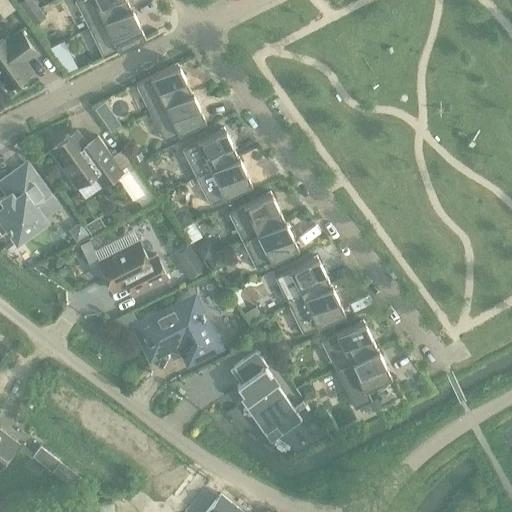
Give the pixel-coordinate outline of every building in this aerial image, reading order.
[(35,0),(21,0),(20,2),(30,16),(41,8),(35,0)] [(76,0),(90,29),(132,8),(127,0),(76,0)] [(41,8),(30,16),(36,24),(47,16),(41,8)] [(132,8),(90,29),(104,58),(146,37),(132,8)] [(8,37),(0,42),(0,77),(8,88),(33,71),(25,61),(37,52),(21,31),(10,39),(8,37)] [(72,55),(60,61),(69,73),(79,68),(72,55)] [(178,64),(137,84),(151,113),(193,92),(178,64)] [(193,92),(151,113),(165,142),(207,121),(193,92)] [(105,102),(97,108),(104,119),(113,113),(105,102)] [(183,148),(197,177),(239,156),(225,128),(183,148)] [(99,137),(87,145),(77,131),(45,155),(45,156),(52,151),(77,187),(94,175),(102,187),(124,171),(99,137)] [(141,152),(134,155),(137,162),(144,158),(141,152)] [(239,156),(197,177),(211,206),(253,185),(239,156)] [(2,183),(3,184),(10,193),(0,200),(0,229),(2,233),(9,228),(9,230),(10,229),(18,239),(46,219),(39,210),(52,200),(27,165),(2,183)] [(229,213),(244,241),(285,221),(271,192),(229,213)] [(187,208),(176,215),(182,225),(193,219),(187,208)] [(285,221),(244,241),(258,270),(299,249),(285,221)] [(82,222),(70,229),(78,241),(89,233),(82,222)] [(91,240),(81,244),(92,265),(99,262),(101,261),(96,250),(91,240)] [(114,291),(128,283),(135,296),(169,279),(157,255),(148,260),(139,242),(101,261),(99,262),(114,291)] [(211,242),(199,247),(205,259),(217,254),(211,242)] [(190,243),(175,253),(191,279),(206,269),(190,243)] [(218,254),(208,259),(214,270),(220,267),(222,261),(218,254)] [(276,277),(290,306),(332,285),(317,256),(276,277)] [(332,285),(290,306),(304,334),(346,313),(332,285)] [(180,305),(137,327),(152,356),(175,345),(175,344),(183,346),(182,348),(189,362),(219,347),(205,318),(206,318),(203,313),(203,314),(202,312),(203,308),(199,300),(190,297),(182,301),(181,305),(180,305)] [(257,306),(245,312),(251,322),(262,315),(257,306)] [(322,341),(336,370),(378,349),(364,320),(322,341)] [(283,338),(270,344),(276,356),(289,350),(283,338)] [(378,349),(336,370),(356,409),(372,401),(367,390),(392,378),(378,349)] [(277,427),(282,434),(302,420),(275,381),(276,381),(266,367),(268,366),(257,350),(234,367),(244,382),(238,386),(247,400),(243,402),(266,434),(277,427)] [(312,383),(302,388),(308,399),(318,394),(312,383)] [(0,429),(0,468),(18,444),(0,429)] [(41,446),(34,456),(53,471),(61,461),(41,446)] [(65,465),(58,475),(78,490),(85,480),(65,465)] [(242,511),(221,495),(206,511),(242,511)] [(113,511),(112,501),(0,511),(113,511)]
